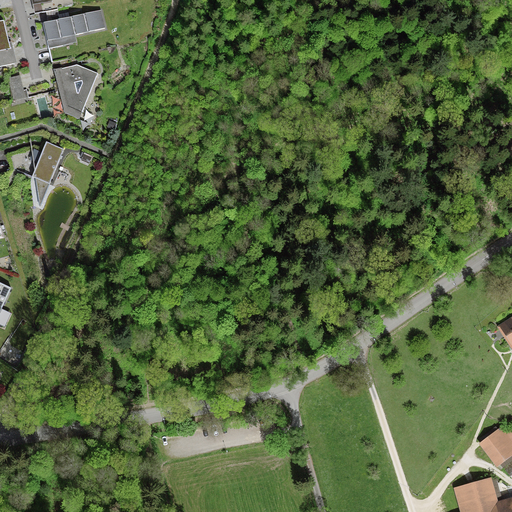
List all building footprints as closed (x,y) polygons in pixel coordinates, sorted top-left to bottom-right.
[(37,0),(40,13),(56,10),(53,0),(37,0)] [(99,11),(41,25),(45,42),(103,29),(99,11)] [(5,23),(0,23),(0,52),(11,50),(5,23)] [(55,73),(65,115),(79,119),(97,77),(78,68),(55,73)] [(21,78),(11,80),(16,101),(26,98),(21,78)] [(65,151),(48,145),(35,176),(52,183),(65,151)] [(0,308),(9,289),(0,284),(0,308)] [(511,320),(500,328),(511,345),(511,344),(511,320)] [(511,453),(511,441),(503,429),(483,444),(498,465),(511,453)] [(511,459),(501,467),(509,476),(511,475),(511,476),(511,459)] [(460,511),(511,511),(511,502),(496,507),(493,498),(508,494),(506,487),(499,482),(497,483),(496,479),(454,490),(460,511)]
